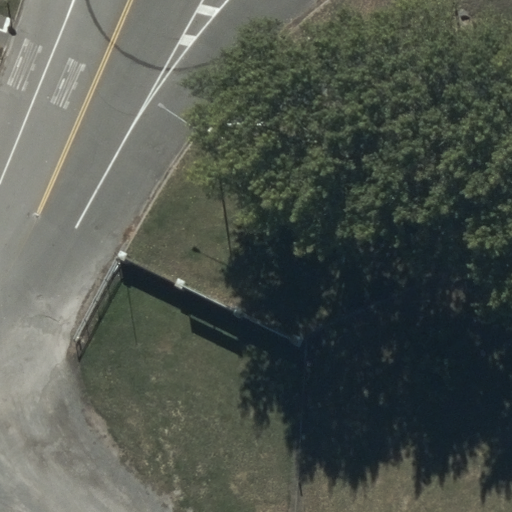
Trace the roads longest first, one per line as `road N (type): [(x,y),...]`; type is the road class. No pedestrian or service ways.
road 1 (primary): [(175,52),(34,218),(87,0)]
road 2 (track): [(0,404),(108,511)]
